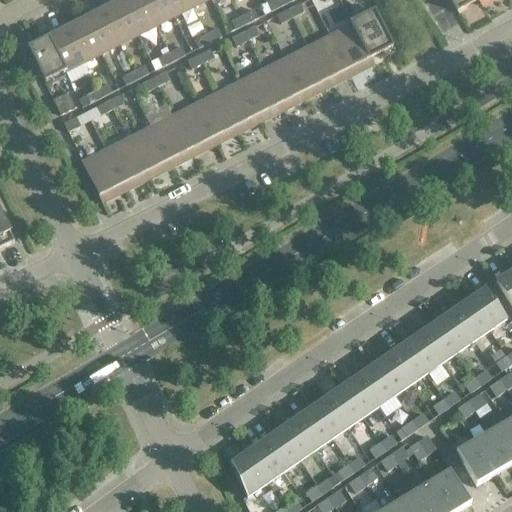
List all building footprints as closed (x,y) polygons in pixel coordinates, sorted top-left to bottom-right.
[(155,28),(140,0),(128,0),(120,4),(137,37),(155,28)] [(173,19),(163,0),(140,0),(155,28),(173,19)] [(192,9),(186,0),(163,0),(173,19),(192,9)] [(210,0),(209,0),(186,0),(192,9),(210,0)] [(282,8),(278,0),(276,0),(266,5),(271,14),(282,8)] [(482,5),(478,0),(448,0),(457,13),(479,1),(481,6),(482,5)] [(137,37),(120,4),(102,13),(119,47),(137,37)] [(303,14),(299,6),(288,12),(292,20),(303,14)] [(253,12),(242,18),(246,26),(258,20),(253,12)] [(292,20),(288,12),(276,17),(280,26),(292,20)] [(374,12),(351,24),(372,65),(370,60),(392,48),(374,12)] [(119,47),(102,13),(84,23),(101,56),(119,47)] [(246,26),(242,18),(230,24),(234,32),(246,26)] [(101,56),(84,23),(66,32),(83,65),(101,56)] [(372,65),(351,24),(350,24),(353,29),(331,40),(349,76),(372,65)] [(259,37),(254,28),(243,34),(247,43),(259,37)] [(217,30),(206,36),(210,45),(221,39),(217,30)] [(83,65),(66,32),(48,41),(64,74),(83,65)] [(247,43),(243,34),(231,40),(236,49),(247,43)] [(210,45),(206,36),(195,42),(199,50),(210,45)] [(349,76),(331,40),(308,52),(327,88),(349,76)] [(64,74),(48,41),(25,53),(33,70),(36,68),(45,85),(64,74)] [(181,49),(169,55),(173,63),(185,58),(181,49)] [(214,60),(209,51),(198,57),(202,66),(214,60)] [(327,88),(308,52),(286,63),(304,99),(327,88)] [(173,63),(169,55),(157,61),(162,69),(173,63)] [(202,66),(198,57),(186,63),(191,72),(202,66)] [(304,99),(286,63),(263,75),(282,111),(304,99)] [(144,67),(133,73),(137,82),(148,76),(144,67)] [(137,82),(133,73),(121,79),(125,88),(137,82)] [(169,83),(164,74),(153,80),(157,89),(169,83)] [(282,111),(263,75),(241,86),(259,122),(282,111)] [(157,89),(153,80),(141,86),(146,95),(157,89)] [(108,86),(96,92),(101,100),(112,94),(108,86)] [(259,122),(241,86),(218,98),(237,134),(259,122)] [(101,100),(96,92),(85,98),(89,106),(101,100)] [(68,94),(52,102),(55,108),(63,104),(71,100),(68,94)] [(124,106),(119,97),(108,103),(112,112),(124,106)] [(237,134),(218,98),(196,109),(214,145),(237,134)] [(75,110),(71,100),(63,104),(68,114),(75,110)] [(112,112),(108,103),(96,109),(101,118),(112,112)] [(68,114),(63,104),(55,108),(60,117),(68,114)] [(214,145),(196,109),(174,120),(192,156),(214,145)] [(80,128),(76,120),(63,126),(68,134),(80,128)] [(192,156),(174,120),(151,132),(169,168),(192,156)] [(169,168),(151,132),(129,143),(147,179),(169,168)] [(147,179),(129,143),(106,155),(124,191),(147,179)] [(124,191),(106,155),(83,166),(101,202),(124,191)] [(0,215),(0,250),(13,245),(0,215)] [(511,272),(495,283),(511,310),(511,272)] [(484,290),(468,302),(489,333),(506,322),(484,290)] [(489,333),(468,302),(452,313),(474,344),(489,333)] [(474,344),(452,313),(436,324),(458,355),(474,344)] [(458,355),(436,324),(420,334),(442,366),(458,355)] [(442,366),(420,334),(404,345),(426,377),(442,366)] [(426,377),(404,345),(389,356),(410,388),(426,377)] [(410,388),(389,356),(373,367),(394,399),(410,388)] [(511,366),(507,358),(496,366),(501,374),(511,366)] [(394,399),(373,367),(357,378),(379,409),(394,399)] [(485,373),(475,380),(480,388),(491,381),(485,373)] [(511,387),(511,377),(510,375),(499,382),(506,392),(511,387)] [(379,409),(357,378),(341,389),(363,420),(379,409)] [(480,388),(475,380),(464,387),(470,395),(480,388)] [(506,392),(499,382),(489,389),(496,399),(506,392)] [(363,420),(341,389),(325,400),(347,431),(363,420)] [(454,395),(443,402),(449,410),(459,402),(454,395)] [(485,406),(478,396),(468,403),(475,413),(485,406)] [(347,431),(325,400),(309,411),(331,442),(347,431)] [(449,410),(443,402),(433,409),(438,417),(449,410)] [(475,413),(468,403),(457,411),(464,421),(475,413)] [(331,442),(309,411),(294,421),(315,453),(331,442)] [(422,416),(412,424),(417,431),(427,424),(427,423),(422,416)] [(315,453),(294,421),(278,432),(299,464),(315,453)] [(417,431),(412,424),(401,431),(406,439),(417,431)] [(511,468),(511,435),(506,425),(489,434),(509,470),(511,468)] [(299,464),(278,432),(262,443),(284,475),(299,464)] [(509,470),(489,434),(472,444),(482,461),(493,479),(509,470)] [(390,438),(380,445),(385,453),(396,446),(390,438)] [(426,439),(418,445),(422,451),(431,446),(426,439)] [(284,475),(262,443),(246,454),(268,486),(284,475)] [(482,461),(472,444),(455,454),(465,471),(475,489),(493,479),(482,461)] [(385,453),(380,445),(369,453),(375,460),(385,453)] [(422,451),(418,445),(409,450),(414,457),(422,451)] [(435,452),(431,446),(422,451),(427,458),(435,452)] [(408,459),(401,449),(390,457),(397,467),(408,459)] [(427,458),(422,451),(414,457),(419,464),(427,458)] [(268,486),(246,454),(230,465),(246,500),(268,486)] [(397,467),(390,457),(380,464),(387,474),(397,467)] [(359,460),(348,467),(354,475),(364,468),(359,460)] [(354,475),(348,467),(338,474),(343,482),(354,475)] [(376,481),(369,471),(359,478),(366,488),(376,481)] [(449,473),(432,484),(443,501),(449,511),(464,511),(471,508),(460,491),(449,473)] [(366,488),(359,478),(348,486),(355,495),(366,488)] [(327,482),(317,489),(322,497),(333,489),(327,482)] [(449,511),(443,501),(432,484),(416,493),(426,511),(449,511)] [(322,497),(317,489),(306,496),(311,504),(322,497)] [(345,503),(338,493),(327,500),(334,510),(345,503)] [(426,511),(416,493),(399,503),(404,511),(426,511)] [(331,511),(334,510),(327,500),(317,507),(319,511),(331,511)] [(294,501),(284,508),(285,511),(299,511),(301,511),(294,501)] [(404,511),(399,503),(385,511),(404,511)]
